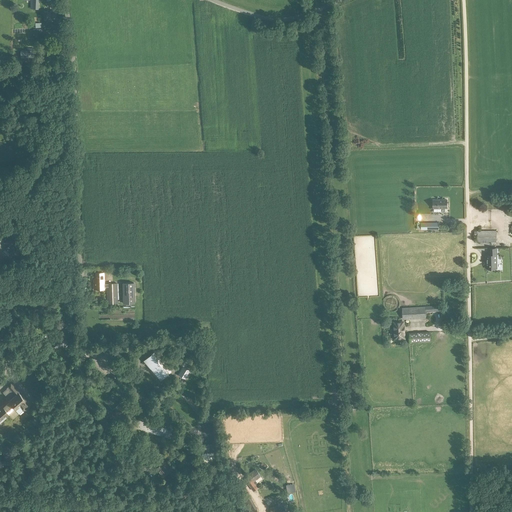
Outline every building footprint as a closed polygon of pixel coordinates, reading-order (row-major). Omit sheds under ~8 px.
[(28,51),(21,51),(21,57),(29,56),(29,59),(32,59),(32,57),(33,57),(33,48),(27,48),(28,51)] [(433,200),(433,208),(441,208),(441,212),(445,212),(445,208),(447,208),(447,200),(433,200)] [(15,217),(7,225),(12,229),(20,222),(15,217)] [(5,231),(11,236),(14,232),(8,228),(5,231)] [(496,242),(496,231),(478,231),(474,231),(474,236),(478,236),(478,243),(496,242)] [(5,249),(11,255),(17,249),(16,247),(18,245),(17,244),(18,243),(13,239),(10,236),(4,243),(7,247),(5,249)] [(492,255),(489,255),(487,255),(487,268),(497,268),(496,248),(489,249),(489,252),(492,252),(492,255)] [(104,290),(104,287),(104,275),(96,275),(96,280),(93,280),(93,290),(104,290)] [(117,283),(107,283),(108,304),(118,303),(117,283)] [(134,283),(128,283),(123,283),(123,303),(135,303),(134,283)] [(426,307),(402,308),(403,320),(426,318),(426,312),(441,311),(441,306),(426,307)] [(399,338),(405,338),(404,322),(394,323),(395,336),(399,336),(399,338)] [(430,332),(409,333),(410,342),(431,341),(430,332)] [(64,342),(58,335),(53,339),(54,341),(52,343),(56,348),(64,342)] [(151,355),(145,361),(160,379),(167,374),(170,371),(154,352),(151,355)] [(183,366),(182,368),(178,375),(182,377),(185,378),(190,370),(183,366)] [(0,406),(0,421),(9,414),(13,418),(24,408),(25,409),(26,409),(27,409),(28,407),(26,406),(27,405),(25,402),(26,401),(11,383),(8,386),(9,387),(7,388),(11,393),(6,397),(9,400),(2,407),(1,406),(0,406)] [(107,408),(108,409),(106,411),(108,414),(107,414),(111,418),(111,417),(113,420),(118,416),(116,413),(123,407),(120,403),(113,410),(110,406),(107,408)] [(134,429),(171,439),(173,430),(137,420),(134,429)] [(201,425),(202,436),(214,434),(213,423),(201,425)] [(189,456),(184,461),(188,466),(194,461),(189,456)] [(156,469),(163,476),(171,469),(165,462),(162,464),(156,469)] [(176,468),(182,474),(188,469),(183,462),(176,468)] [(257,483),(255,480),(261,476),(255,469),(248,475),(250,478),(246,481),(254,491),(258,487),(255,484),(257,483)] [(242,495),(251,511),(256,508),(247,492),(242,495)]
